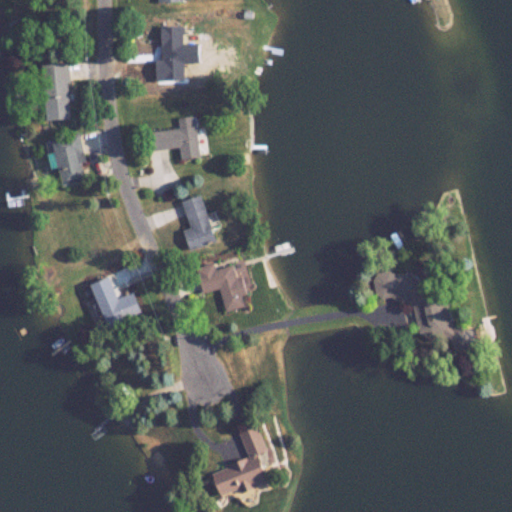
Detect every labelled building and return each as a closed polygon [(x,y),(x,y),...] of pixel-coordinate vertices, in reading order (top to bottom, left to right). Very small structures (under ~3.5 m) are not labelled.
[(186,24),(163,24),(163,72),(186,72),(186,24)] [(46,119),(71,118),(70,62),(44,63),(46,119)] [(181,146),(183,158),(202,155),(197,114),(179,116),(181,126),(154,130),(157,149),(181,146)] [(88,181),(80,132),(53,137),(61,185),(88,181)] [(184,200),(192,227),(186,229),(192,249),(218,241),(203,194),(184,200)] [(205,293),(223,288),(229,310),(253,304),(247,276),(241,278),(238,264),(219,269),(217,263),(199,268),(205,293)] [(456,330),(449,285),(419,290),(415,268),(376,275),(380,303),(414,297),(421,336),(456,330)] [(93,283),(108,327),(144,314),(136,291),(119,297),(112,277),(93,283)] [(276,481),(266,452),(272,451),(262,422),(243,429),(253,458),(215,471),(225,499),(276,481)]
